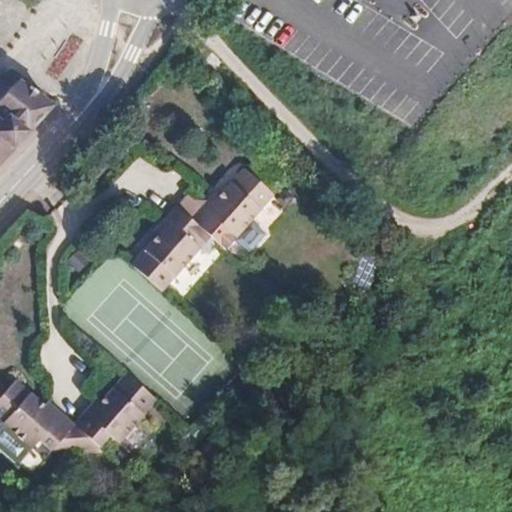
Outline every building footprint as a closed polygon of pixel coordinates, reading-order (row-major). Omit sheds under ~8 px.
[(13,81),(0,73),(0,118),(6,122),(0,129),(0,163),(53,102),(15,78),(13,81)] [(209,255),(216,246),(227,235),(233,241),(274,198),(245,171),(217,201),(206,214),(201,209),(190,222),(176,209),(164,221),(168,226),(156,239),(130,267),(160,294),(198,253),(200,255),(209,255)] [(201,209),(206,214),(217,201),(213,197),(201,209)] [(156,239),(168,226),(164,221),(152,234),(156,239)] [(233,241),(227,235),(216,246),(222,252),(233,241)] [(125,375),(99,403),(86,416),(83,413),(71,425),(95,448),(107,436),(116,444),(154,403),(125,375)] [(0,425),(27,451),(35,442),(45,452),(72,450),(71,425),(60,415),(54,421),(39,407),(12,383),(4,391),(0,387),(0,425)] [(83,413),(86,416),(99,403),(95,400),(83,413)] [(39,407),(54,421),(60,415),(45,402),(39,407)] [(0,446),(17,462),(27,451),(0,425),(0,446)] [(95,448),(71,425),(72,450),(95,448)]
